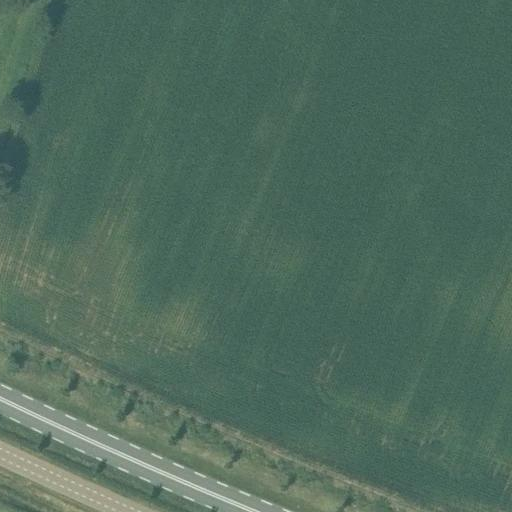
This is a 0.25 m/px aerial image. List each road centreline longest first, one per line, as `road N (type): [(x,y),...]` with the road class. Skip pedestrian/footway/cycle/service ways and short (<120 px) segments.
road 1 (primary): [(259,511),(0,397)]
road 2 (tertiary): [(0,451),(133,511)]
